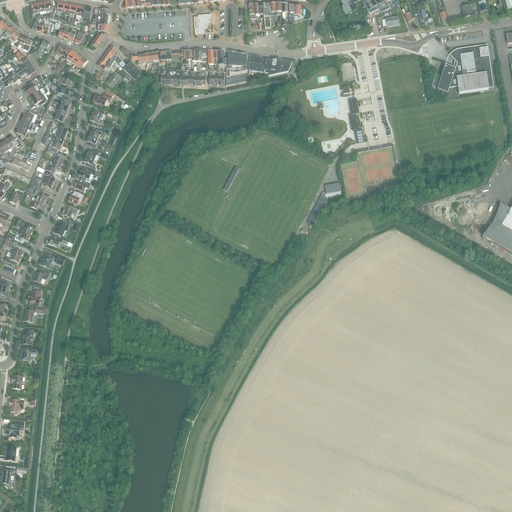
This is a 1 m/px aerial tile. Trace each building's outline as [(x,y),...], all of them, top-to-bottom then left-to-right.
[(132,0),(125,1),(126,9),(136,8),(135,0),(132,0)] [(339,0),(342,4),(341,5),(345,15),(352,12),(349,6),(355,3),(361,0),(339,0)] [(379,9),(377,6),(374,0),(363,0),(366,4),(369,10),(371,13),(379,9)] [(50,1),(44,2),(46,12),(53,10),(50,1)] [(44,2),(38,4),(40,13),(46,12),(44,2)] [(59,2),(57,12),(63,13),(65,4),(59,2)] [(38,4),(31,5),(33,15),(40,13),(38,4)] [(65,4),(63,13),(70,15),(72,5),(65,4)] [(272,30),(271,22),(270,4),(263,4),(264,10),(263,10),(263,15),(265,31),(272,30)] [(72,5),(70,15),(76,16),(78,6),(72,5)] [(301,8),(301,7),(295,6),(289,5),(289,14),(289,17),(294,17),(297,17),(297,16),(301,16),(301,8)] [(78,6),(76,16),(82,17),(84,7),(78,6)] [(461,8),(464,18),(473,16),(470,6),(461,8)] [(92,9),(85,8),(83,18),(90,20),(92,9)] [(410,13),(405,15),(408,23),(409,23),(413,21),(410,13)] [(198,16),(198,17),(199,24),(203,24),(204,34),(213,33),(212,14),(209,15),(198,16)] [(387,27),(389,27),(393,26),(393,25),(396,25),(396,26),(399,25),(398,17),(385,19),(387,27)] [(0,27),(5,33),(4,34),(5,34),(12,28),(2,18),(0,19),(0,27)] [(42,34),(44,24),(41,23),(40,25),(37,24),(35,32),(42,34)] [(199,24),(194,25),(195,28),(195,35),(204,34),(203,24),(199,24)] [(12,28),(5,34),(4,35),(6,37),(7,36),(10,38),(16,32),(12,28)] [(58,37),(67,41),(70,35),(67,33),(68,31),(65,30),(64,31),(61,30),(58,37)] [(16,32),(10,38),(8,40),(10,41),(11,40),(13,42),(13,43),(14,45),(19,42),(21,37),(16,32)] [(71,32),(70,35),(67,41),(73,43),(76,36),(75,35),(74,36),(73,36),(74,33),(71,32)] [(74,43),(80,45),(84,35),(78,32),(74,43)] [(105,36),(105,33),(100,32),(100,33),(99,32),(98,35),(99,35),(92,44),(92,45),(91,45),(96,49),(97,48),(96,48),(99,45),(100,43),(105,36)] [(19,42),(14,45),(15,45),(14,46),(17,48),(19,45),(20,43),(24,44),(26,39),(21,37),(19,42)] [(28,52),(32,42),(26,39),(24,44),(20,43),(19,45),(22,47),(21,49),(28,52)] [(43,41),(43,42),(37,52),(39,56),(43,54),(42,53),(42,51),(44,48),(47,50),(50,45),(44,41),(43,41)] [(458,87),(459,94),(489,90),(489,89),(494,88),(487,45),(459,49),(455,50),(452,52),(449,55),(455,61),(453,68),(445,65),(437,90),(448,93),(449,88),(458,87)] [(61,58),(61,57),(66,49),(61,46),(56,54),(61,58)] [(108,51),(115,56),(117,58),(117,57),(119,55),(116,53),(117,51),(111,47),(108,51)] [(66,49),(61,57),(66,61),(66,60),(72,52),(66,49)] [(108,51),(101,61),(105,64),(110,68),(115,61),(117,58),(115,56),(108,51)] [(21,52),(16,55),(20,61),(25,58),(21,52)] [(72,52),(66,60),(76,66),(82,58),(72,52)] [(182,52),(171,52),(166,52),(166,61),(172,60),(172,59),(175,59),(179,58),(181,58),(181,55),(182,55),(182,52)] [(247,56),(243,55),(229,53),(228,66),(238,67),(247,67),(247,56)] [(129,56),(128,56),(130,59),(133,62),(136,62),(136,65),(136,66),(137,66),(146,64),(147,61),(147,60),(146,55),(139,56),(139,55),(138,55),(132,56),(129,56)] [(120,59),(127,66),(130,63),(123,56),(120,59)] [(262,59),(260,57),(250,56),(249,59),(249,72),(269,75),(268,77),(288,73),(293,62),(276,60),(276,61),(273,61),(273,62),(265,61),(264,60),(262,59)] [(81,70),(82,70),(88,62),(82,58),(76,66),(77,67),(75,70),(78,72),(81,70)] [(97,66),(104,70),(106,67),(108,68),(109,69),(110,68),(105,64),(101,61),(98,66),(97,66)] [(14,63),(10,65),(11,67),(14,70),(16,73),(20,80),(22,79),(21,78),(24,76),(20,70),(17,71),(16,69),(17,68),(14,63)] [(142,73),(131,63),(124,70),(135,81),(142,73)] [(31,75),(29,72),(28,73),(27,70),(25,68),(25,67),(22,68),(21,66),(18,67),(20,70),(24,76),(27,74),(29,76),(31,75)] [(16,73),(14,70),(9,73),(11,75),(16,83),(20,80),(16,73)] [(95,77),(96,78),(100,81),(103,76),(98,72),(95,77)] [(14,84),(16,83),(11,75),(9,73),(7,74),(9,77),(6,78),(10,85),(14,83),(14,84)] [(113,88),(120,78),(115,75),(113,73),(106,83),(113,88)] [(166,77),(161,77),(160,84),(164,84),(164,85),(168,85),(168,74),(166,74),(166,77)] [(211,74),(209,74),(208,85),(213,85),(213,84),(216,84),(217,77),(211,77),(211,74)] [(325,74),(314,75),(316,86),(326,84),(325,74)] [(200,76),(198,75),(198,87),(202,87),(202,85),(205,85),(206,85),(206,78),(200,78),(200,76)] [(222,78),(217,77),(216,84),(220,84),(220,86),(224,86),(224,75),(222,75),(222,78)] [(0,80),(0,87),(4,85),(6,88),(10,85),(6,78),(5,76),(2,77),(4,80),(1,81),(2,81),(1,82),(0,80)] [(71,84),(72,82),(64,79),(62,85),(61,88),(62,88),(63,88),(69,91),(72,84),(71,84)] [(27,92),(30,97),(37,92),(39,91),(36,86),(35,87),(34,84),(28,88),(29,91),(27,92)] [(70,91),(69,91),(63,88),(62,88),(60,94),(58,93),(57,96),(68,100),(70,93),(69,93),(70,91)] [(37,92),(30,97),(32,101),(39,97),(42,95),(41,93),(39,91),(37,92)] [(110,101),(112,97),(105,95),(104,94),(103,97),(96,94),(93,102),(104,107),(107,100),(110,101)] [(42,95),(39,97),(32,101),(35,106),(38,104),(39,107),(46,102),(47,101),(43,95),(42,95)] [(356,99),(349,101),(349,104),(352,115),(355,131),(357,142),(357,144),(368,142),(367,137),(363,138),(362,130),(358,130),(355,114),(359,114),(356,99)] [(63,100),(61,105),(69,108),(71,103),(63,100)] [(8,102),(3,105),(6,111),(12,108),(8,102)] [(59,110),(67,113),(69,108),(61,105),(59,110)] [(59,110),(57,115),(65,118),(67,113),(59,110)] [(91,116),(100,120),(102,121),(104,116),(104,115),(105,112),(99,110),(98,113),(94,111),(93,113),(91,116)] [(25,114),(23,119),(31,123),(35,115),(29,112),(28,115),(25,114)] [(65,118),(57,115),(55,120),(63,124),(65,118)] [(98,128),(99,125),(100,126),(101,124),(99,122),(100,120),(91,116),(90,119),(91,119),(90,121),(93,123),(92,126),(98,128)] [(30,125),(31,123),(23,119),(21,124),(32,129),(33,126),(30,125)] [(21,124),(19,129),(27,132),(28,130),(31,131),(32,129),(21,124)] [(60,127),(59,130),(56,129),(55,131),(66,136),(68,131),(60,127)] [(27,132),(19,129),(16,134),(28,139),(29,136),(26,135),(27,132)] [(64,141),(66,136),(55,131),(54,130),(53,133),(53,134),(55,135),(55,134),(57,135),(56,138),(64,141)] [(90,133),(89,137),(98,140),(100,136),(101,136),(102,133),(97,131),(95,133),(92,132),(91,134),(90,133)] [(8,140),(13,148),(15,151),(17,150),(17,149),(20,148),(21,150),(24,148),(18,140),(16,141),(13,137),(8,140)] [(95,145),(98,140),(89,137),(87,140),(88,140),(87,142),(91,144),(90,147),(95,149),(97,146),(95,145)] [(62,146),(64,141),(56,138),(54,143),(62,146)] [(8,140),(3,143),(8,151),(11,150),(15,155),(17,154),(15,151),(13,148),(8,140)] [(6,153),(8,151),(3,143),(0,145),(0,149),(1,151),(0,151),(0,154),(2,159),(7,155),(6,153)] [(60,151),(62,146),(54,143),(52,147),(49,146),(48,150),(57,154),(58,150),(60,151)] [(86,157),(94,161),(96,156),(98,157),(99,153),(94,151),(92,154),(89,152),(88,154),(87,154),(86,157)] [(55,161),(54,164),(61,167),(63,162),(59,160),(60,158),(55,155),(53,160),(55,161)] [(85,162),(84,162),(88,164),(86,167),(92,169),(96,171),(96,170),(95,164),(93,163),(94,161),(86,157),(84,160),(85,161),(85,162)] [(61,167),(54,164),(52,166),(51,165),(48,170),(54,173),(55,170),(59,172),(61,167)] [(239,170),(235,168),(223,191),(227,193),(239,170)] [(82,170),(79,176),(82,177),(86,179),(89,180),(91,175),(95,176),(97,173),(96,172),(93,171),(89,170),(88,172),(82,170)] [(47,179),(46,181),(53,185),(55,180),(52,178),(53,176),(47,173),(45,178),(47,179)] [(51,190),(53,185),(46,181),(45,184),(42,183),(40,188),(47,191),(48,188),(51,190)] [(89,190),(91,184),(85,182),(84,181),(83,184),(77,182),(74,188),(84,193),(86,188),(89,190)] [(2,185),(0,187),(0,197),(2,198),(11,185),(8,183),(5,187),(2,185)] [(321,213),(325,204),(328,199),(328,197),(341,195),(340,192),(341,192),(340,184),(325,186),(326,194),(325,197),(322,196),(314,210),(321,213)] [(396,191),(394,185),(379,187),(368,190),(369,196),(380,194),(381,194),(396,191)] [(36,200),(45,203),(48,197),(43,195),(44,193),(36,189),(34,195),(38,196),(36,200)] [(21,201),(24,195),(18,192),(17,195),(13,193),(10,202),(16,205),(18,200),(21,201)] [(80,203),(82,202),(86,204),(89,198),(74,192),(73,195),(72,196),(71,195),(68,201),(77,205),(79,206),(80,203)] [(45,203),(36,200),(35,203),(32,202),(30,207),(36,210),(38,207),(42,209),(45,203)] [(511,207),(510,210),(500,205),(501,203),(493,222),(481,238),(482,238),(483,236),(511,253),(511,207)] [(76,217),(78,211),(71,207),(69,211),(65,209),(62,215),(71,219),(73,215),(76,217)] [(314,210),(310,218),(307,223),(314,226),(321,213),(314,210)] [(9,218),(3,216),(0,222),(0,224),(3,226),(1,229),(8,232),(11,224),(7,223),(9,218)] [(67,232),(70,224),(63,221),(62,224),(59,223),(54,233),(62,237),(65,231),(67,232)] [(21,233),(30,237),(33,231),(27,229),(28,226),(22,223),(20,228),(23,229),(21,233)] [(16,236),(14,240),(21,243),(22,240),(28,243),(30,237),(21,233),(20,236),(19,235),(17,236),(16,236)] [(68,242),(65,241),(63,240),(61,243),(60,243),(61,242),(52,239),(50,244),(58,248),(60,244),(66,246),(68,242)] [(21,258),(24,253),(18,250),(19,247),(12,244),(10,249),(14,250),(12,255),(21,258)] [(45,254),(40,265),(50,269),(54,258),(45,254)] [(6,257),(4,261),(11,265),(13,261),(19,264),(21,258),(12,255),(10,259),(6,257)] [(59,257),(56,264),(63,267),(66,260),(59,257)] [(50,274),(44,272),(43,275),(37,273),(34,281),(40,284),(41,283),(43,284),(45,281),(47,281),(50,274)] [(0,289),(8,291),(9,285),(4,284),(5,281),(0,279),(0,289)] [(41,293),(34,291),(33,296),(30,295),(28,302),(39,304),(41,298),(40,298),(41,293)] [(34,312),(26,311),(25,322),(32,323),(34,312)] [(39,331),(31,330),(30,334),(24,333),(22,344),(30,345),(30,339),(33,340),(34,334),(39,335),(39,331)] [(37,349),(31,349),(31,352),(22,351),(20,361),(29,362),(30,353),(31,353),(31,354),(36,355),(37,349)] [(12,384),(13,384),(12,389),(21,390),(23,377),(14,376),(14,377),(13,377),(12,384)] [(9,408),(10,408),(10,412),(14,413),(14,414),(15,415),(17,415),(18,414),(18,413),(19,413),(19,409),(23,409),(24,402),(20,401),(11,400),(10,400),(9,408)] [(14,428),(7,427),(6,435),(10,436),(10,438),(16,438),(16,436),(19,437),(20,430),(24,431),(24,424),(15,423),(14,428)] [(19,448),(7,447),(6,452),(7,452),(7,456),(6,456),(5,460),(3,460),(15,462),(16,448),(19,448)] [(1,479),(0,484),(5,484),(5,487),(8,489),(10,491),(11,489),(12,489),(12,488),(14,486),(12,484),(10,483),(12,472),(15,473),(15,468),(18,469),(18,468),(6,467),(7,467),(7,471),(2,471),(1,476),(1,478),(1,479)]
